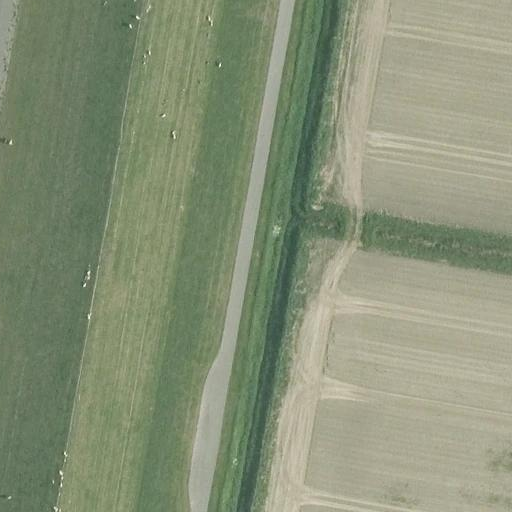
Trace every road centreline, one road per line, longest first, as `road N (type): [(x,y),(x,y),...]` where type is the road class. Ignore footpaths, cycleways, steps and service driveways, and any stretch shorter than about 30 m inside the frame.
road 1 (track): [(199,511),(286,0)]
road 2 (track): [(25,0),(0,145)]
